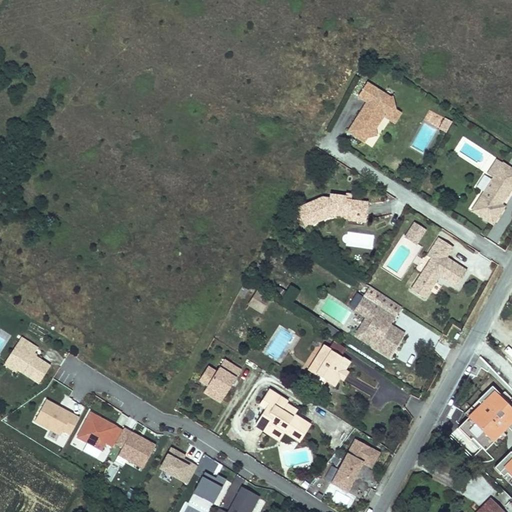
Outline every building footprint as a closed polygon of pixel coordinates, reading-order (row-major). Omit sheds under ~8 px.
[(394,104),(368,89),(360,102),(368,106),(348,139),(364,149),(366,145),(376,142),(376,137),(384,124),(397,121),(396,117),(394,104)] [(402,120),(396,117),(397,121),(384,124),(396,131),(402,120)] [(453,126),(447,123),(440,134),(446,138),(453,126)] [(495,183),(504,169),(498,165),(489,179),(495,183)] [(511,194),(511,174),(504,169),(495,183),(473,216),(494,229),(505,211),(502,209),(511,194)] [(321,203),(295,214),(302,232),(327,222),(328,217),(363,223),(365,209),(351,206),(344,205),(344,202),(330,200),(329,203),(321,203)] [(328,217),(327,222),(348,225),(348,226),(362,229),(363,223),(328,217)] [(425,232),(415,226),(412,233),(422,238),(425,232)] [(422,238),(412,233),(406,242),(416,248),(422,238)] [(452,253),(438,243),(426,260),(432,264),(410,294),(421,303),(437,281),(452,291),(463,276),(445,263),(452,253)] [(294,298),(299,291),(292,287),(287,295),(294,298)] [(271,305),(257,297),(253,304),(266,313),(271,305)] [(387,313),(362,298),(352,313),(366,321),(371,325),(364,336),(379,344),(375,350),(374,352),(388,361),(403,337),(389,328),(381,323),(387,313)] [(266,313),(253,304),(249,310),(263,318),(266,313)] [(395,318),(387,313),(381,323),(389,328),(395,318)] [(371,325),(366,321),(356,339),(375,350),(379,344),(364,336),(371,325)] [(334,336),(338,329),(329,325),(326,332),(334,336)] [(0,352),(10,334),(0,328),(0,352)] [(33,349),(15,337),(5,353),(13,359),(12,360),(13,369),(15,370),(34,382),(44,367),(28,357),(33,349)] [(343,374),(348,365),(341,361),(339,364),(331,359),(334,355),(323,349),(313,366),(318,368),(312,378),(316,381),(317,378),(326,383),(325,386),(333,391),(338,383),(343,374)] [(0,360),(0,365),(13,374),(15,370),(13,369),(12,360),(13,359),(5,353),(0,360)] [(222,398),(238,373),(221,362),(213,374),(205,369),(196,382),(205,387),(222,398)] [(318,368),(313,366),(307,376),(312,378),(318,368)] [(349,377),(343,374),(338,383),(343,386),(349,377)] [(222,398),(205,387),(201,394),(217,404),(222,398)] [(474,410),(482,418),(487,413),(493,419),(497,423),(492,428),(501,437),(511,447),(511,413),(501,402),(506,397),(496,388),(474,410)] [(282,404),(265,392),(255,407),(260,410),(250,426),(262,434),(264,431),(276,439),(279,434),(281,431),(296,441),(304,429),(288,418),(291,413),(280,406),(282,404)] [(47,400),(36,422),(61,434),(62,431),(70,435),(80,417),(47,400)] [(102,444),(110,448),(112,444),(119,431),(110,426),(108,428),(95,420),(96,418),(88,413),(74,438),(98,451),(102,444)] [(498,440),(501,437),(492,428),(497,423),(493,419),(485,427),(498,440)] [(115,456),(137,467),(150,446),(120,429),(119,431),(112,444),(119,448),(115,456)] [(262,434),(274,441),(276,439),(264,431),(262,434)] [(279,434),(294,444),(296,441),(281,431),(279,434)] [(361,470),(371,453),(356,444),(330,486),(345,495),(361,470)] [(186,463),(178,459),(180,456),(167,448),(155,469),(158,470),(168,476),(176,480),(186,463)] [(367,474),(378,457),(371,453),(361,470),(367,474)] [(184,485),(194,467),(186,463),(176,480),(184,485)] [(165,483),(168,476),(158,470),(154,477),(165,483)] [(208,504),(221,480),(213,476),(211,479),(200,473),(189,493),(208,504)] [(248,511),(258,494),(240,484),(226,510),(218,506),(214,511),(248,511)] [(506,511),(493,499),(481,511),(506,511)]
